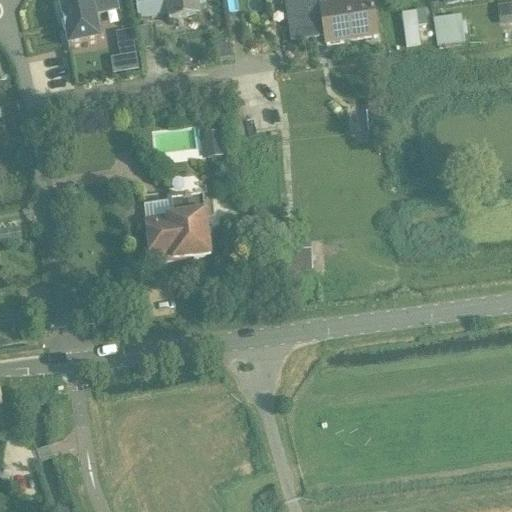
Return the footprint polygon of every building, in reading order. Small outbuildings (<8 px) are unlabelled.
[(68,51),(101,44),(96,18),(118,13),(115,0),(111,0),(93,4),(92,1),(59,7),(68,51)] [(139,22),(169,18),(170,25),(169,25),(169,26),(200,21),(200,18),(199,18),(198,10),(206,8),(205,7),(203,0),(134,0),(138,23),(139,23),(139,22)] [(317,10),(315,0),(286,0),(293,44),(325,39),(321,10),(317,10)] [(326,48),(377,40),(371,1),(320,9),(321,10),(325,39),(326,48)] [(500,23),(511,21),(511,8),(498,11),(500,23)] [(461,18),(433,22),(437,50),(465,46),(464,38),(468,37),(466,23),(462,23),(461,18)] [(120,60),(114,61),(117,76),(138,73),(135,57),(120,60)] [(216,107),(230,105),(233,105),(230,89),(214,91),(216,107)] [(219,136),(203,138),(207,161),(222,159),(219,136)] [(158,196),(143,198),(146,223),(151,268),(190,263),(211,260),(208,238),(206,222),(203,200),(172,204),(159,206),(158,196)] [(311,254),(294,255),(295,272),(312,271),(311,254)] [(42,311),(34,313),(35,321),(44,319),(42,311)]
